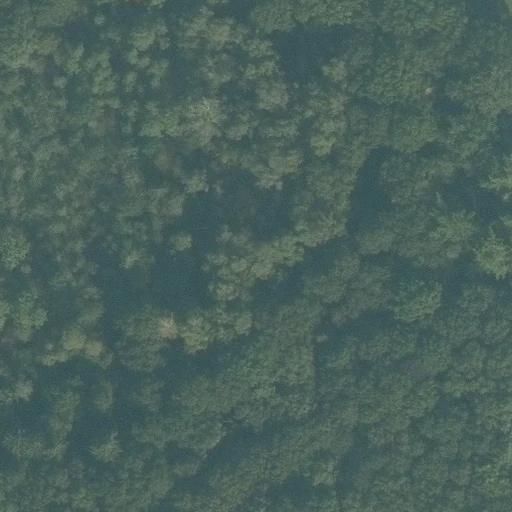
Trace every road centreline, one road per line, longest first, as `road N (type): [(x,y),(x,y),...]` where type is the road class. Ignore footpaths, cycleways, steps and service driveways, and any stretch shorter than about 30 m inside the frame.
road 1 (track): [(148,511),(241,413),(299,331),(510,108),(500,71),(387,0)]
road 2 (track): [(0,392),(161,391),(241,413)]
